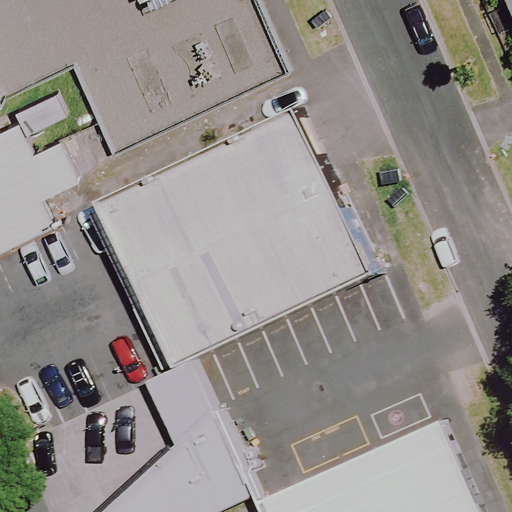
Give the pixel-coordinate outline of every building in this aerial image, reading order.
[(128,0),(136,15),(166,0),(128,0)] [(0,99),(10,95),(0,73),(0,99)] [(56,86),(22,103),(38,135),(72,119),(56,86)] [(301,104),(103,198),(178,356),(231,332),(376,263),(301,104)] [(25,115),(0,127),(0,250),(75,215),(62,187),(90,173),(70,134),(40,148),(25,115)] [(257,387),(231,332),(178,356),(168,361),(194,417),(257,387)] [(214,511),(252,495),(214,410),(99,511),(214,511)] [(484,511),(443,417),(263,493),(271,511),(484,511)]
